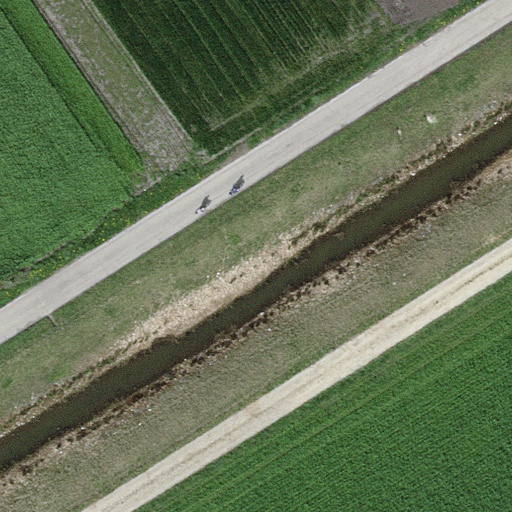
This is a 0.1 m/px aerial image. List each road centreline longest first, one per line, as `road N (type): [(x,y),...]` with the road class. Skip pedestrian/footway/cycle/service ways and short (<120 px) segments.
road 1 (track): [(511,12),(0,335)]
road 2 (track): [(87,511),(511,223)]
